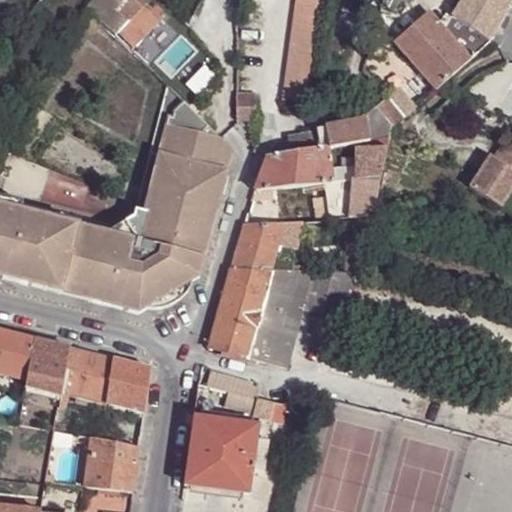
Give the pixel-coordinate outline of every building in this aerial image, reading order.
[(96,0),(88,14),(115,38),(119,35),(135,48),(143,40),(159,22),(160,22),(162,24),(166,20),(161,16),(163,14),(156,7),(150,13),(135,0),(96,0)] [(264,12),(267,0),(259,0),(256,9),(264,12)] [(326,0),(296,0),(296,2),(281,101),(310,105),(324,8),(326,0)] [(511,1),(511,0),(463,0),(453,17),(466,26),(490,42),(511,1)] [(492,43),(490,42),(466,26),(459,37),(447,27),(444,29),(429,12),(396,41),(436,89),(492,43)] [(176,38),(159,22),(143,40),(159,56),(176,38)] [(0,201),(0,281),(139,316),(190,283),(197,257),(204,259),(232,150),(224,141),(223,142),(218,137),(168,88),(134,218),(112,229),(0,201)] [(328,147),(388,137),(389,129),(404,116),(386,95),(364,115),(365,120),(316,130),(317,134),(290,139),(292,154),(318,149),(328,147)] [(255,106),(239,106),(239,121),(249,121),(254,121),(255,121),(255,106)] [(492,158),(489,155),(479,170),(467,187),(499,208),(511,188),(511,152),(509,151),(501,145),(492,158)] [(332,183),(328,147),(318,149),(292,154),(268,158),(265,164),(259,178),(255,190),(282,188),(330,183),(332,183)] [(380,178),(386,148),(356,148),(356,181),(380,178)] [(479,170),(489,155),(483,152),(473,166),(479,170)] [(331,200),(351,198),(347,220),(365,219),(372,219),(373,215),(378,193),(380,178),(356,181),(332,183),(330,183),(331,200)] [(278,224),(282,188),(255,190),(248,211),(247,216),(244,226),(278,224)] [(417,205),(378,193),(373,215),(413,224),(417,205)] [(362,242),(365,219),(347,220),(347,239),(362,242)] [(271,271),(283,224),(278,224),(244,226),(230,270),(271,271)] [(281,271),(292,271),(294,256),(284,256),(281,271)] [(204,259),(197,257),(190,283),(199,277),(204,259)] [(281,271),(271,271),(230,270),(225,290),(210,349),(287,370),(303,310),(340,321),(353,273),(292,271),(281,271)] [(0,376),(16,381),(28,384),(36,342),(9,335),(0,332),(0,376)] [(28,391),(48,396),(44,416),(57,419),(62,394),(69,350),(56,347),(36,342),(28,384),(28,391)] [(96,420),(103,421),(106,406),(112,362),(87,355),(69,350),(62,394),(98,404),(96,420)] [(112,362),(106,406),(144,416),(150,371),(131,366),(112,362)] [(210,373),(206,389),(210,390),(257,401),(259,392),(251,390),(252,384),(210,373)] [(12,395),(26,399),(28,391),(28,384),(16,381),(12,395)] [(257,401),(210,390),(209,406),(253,416),(255,407),(257,401)] [(279,407),(257,401),(255,407),(253,416),(252,419),(283,425),(287,407),(279,407)] [(249,497),(253,470),(264,472),(268,444),(257,442),(259,428),(194,418),(184,487),(249,497)] [(85,489),(132,495),(135,473),(138,451),(110,445),(93,442),(85,489)]
